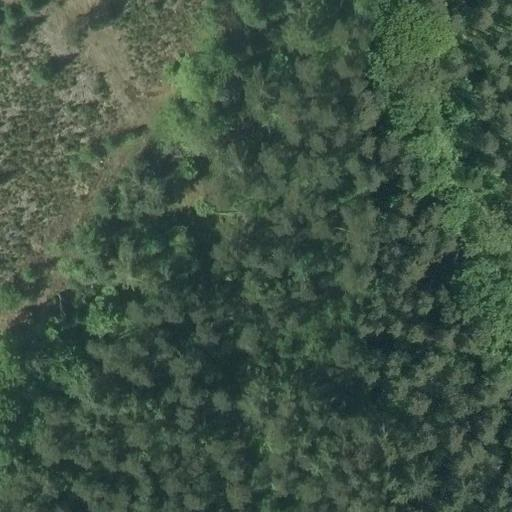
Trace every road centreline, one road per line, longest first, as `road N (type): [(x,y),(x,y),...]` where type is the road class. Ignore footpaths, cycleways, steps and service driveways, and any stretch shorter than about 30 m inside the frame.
road 1 (track): [(386,0),(511,299)]
road 2 (track): [(420,0),(511,212)]
